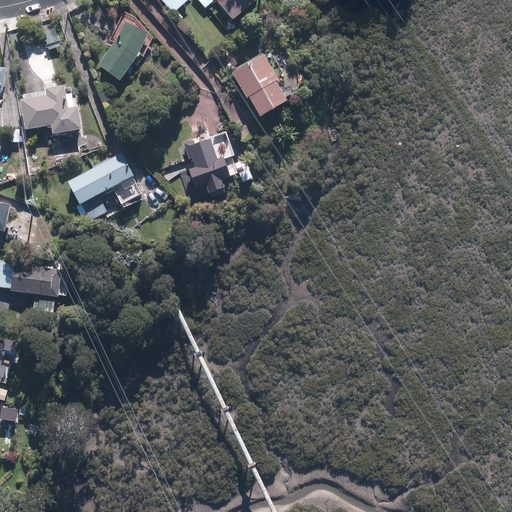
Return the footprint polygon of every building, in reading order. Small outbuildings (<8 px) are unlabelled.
[(158,0),(172,16),(188,2),(185,0),(158,0)] [(196,0),(204,9),(212,3),(209,0),(196,0)] [(217,4),(232,24),(258,3),(254,0),(217,0),(219,2),(217,4)] [(98,67),(119,83),(137,59),(149,39),(127,25),(115,45),(98,67)] [(46,33),(52,51),(64,47),(59,29),(46,33)] [(247,100),(260,121),(287,105),(274,85),(276,83),(260,57),(229,76),(244,101),(247,100)] [(62,90),(45,92),(46,99),(18,103),(23,132),(50,128),(51,137),(80,132),(77,112),(65,113),(62,90)] [(246,120),(235,127),(246,143),(256,136),(246,120)] [(190,143),(183,146),(187,162),(190,161),(193,172),(188,173),(193,191),(204,188),(206,196),(223,191),(221,182),(227,181),(221,161),(214,163),(208,143),(191,148),(190,143)] [(67,153),(70,161),(81,157),(78,149),(67,153)] [(120,158),(66,186),(78,209),(82,206),(90,223),(105,215),(97,198),(132,181),(120,158)] [(22,167),(24,178),(31,176),(29,165),(22,167)] [(248,171),(238,175),(241,184),(252,181),(248,171)] [(0,233),(3,235),(9,208),(0,206),(0,233)] [(16,291),(63,298),(67,272),(20,265),(16,291)] [(10,291),(0,290),(0,311),(10,312),(10,291)] [(35,326),(56,328),(59,300),(38,298),(35,326)]
